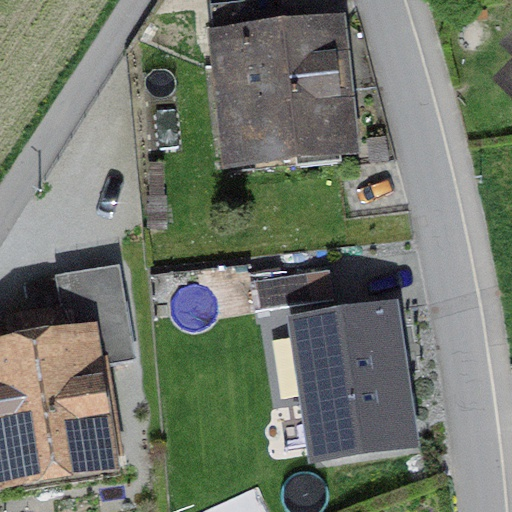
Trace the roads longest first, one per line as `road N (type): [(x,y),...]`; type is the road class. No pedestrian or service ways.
road 1 (residential): [(383,0),(478,357),(482,511)]
road 2 (residential): [(134,0),(0,197)]
